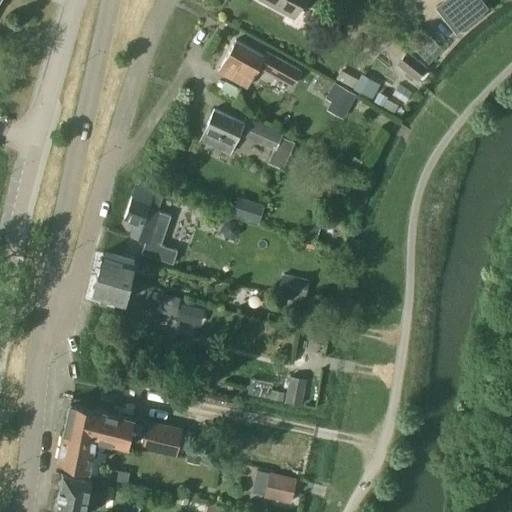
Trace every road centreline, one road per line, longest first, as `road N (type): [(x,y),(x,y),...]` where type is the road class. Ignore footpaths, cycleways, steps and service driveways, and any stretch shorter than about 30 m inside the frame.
road 1 (unclassified): [(346,511),(385,440),(408,306),(411,221),(425,172),(451,131)]
road 2 (residential): [(42,340),(70,292),(143,44),(165,0)]
road 3 (unclassified): [(42,340),(112,0)]
road 4 (unclassified): [(0,324),(32,141),(76,0)]
road 5 (unclassified): [(21,511),(42,340)]
